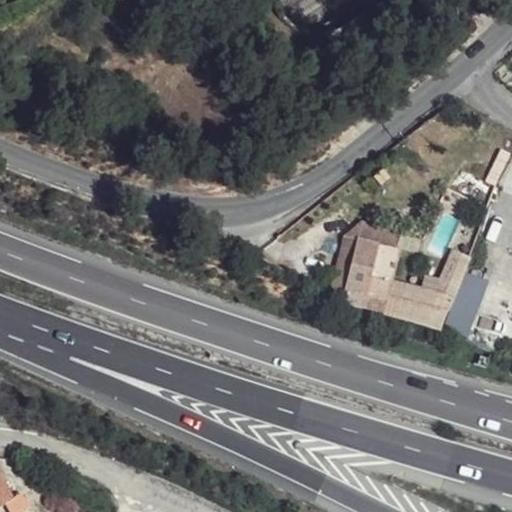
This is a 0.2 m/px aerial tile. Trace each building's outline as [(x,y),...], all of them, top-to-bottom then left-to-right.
[(486,186),(462,168),(450,185),(486,209),(508,157),(501,153),(486,186)] [(328,299),(341,303),(355,242),(397,252),(386,300),(444,313),(466,259),(451,253),(436,291),(408,285),(419,239),(360,224),(343,237),(328,299)] [(355,242),(341,303),(437,332),(444,313),(386,300),(397,252),(355,242)] [(464,274),(452,332),(470,336),(483,278),(464,274)] [(0,478),(0,506),(3,505),(12,498),(0,478)] [(18,494),(12,498),(3,505),(8,511),(17,511),(25,507),(18,494)]
